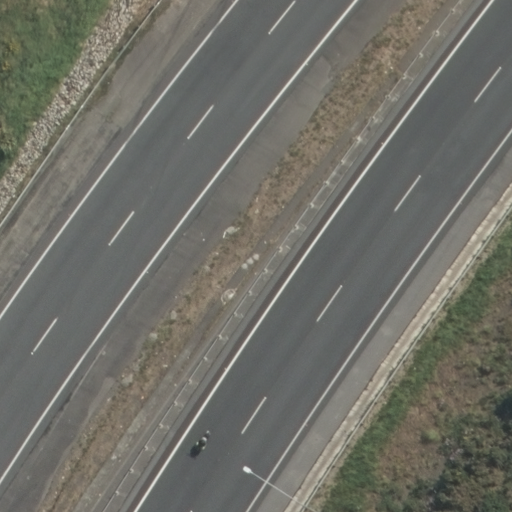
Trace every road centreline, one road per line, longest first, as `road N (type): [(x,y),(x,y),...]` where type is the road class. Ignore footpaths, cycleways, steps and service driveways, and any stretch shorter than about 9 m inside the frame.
road 1 (motorway): [(511,38),(293,340),(184,511)]
road 2 (motorway): [(0,376),(269,0)]
